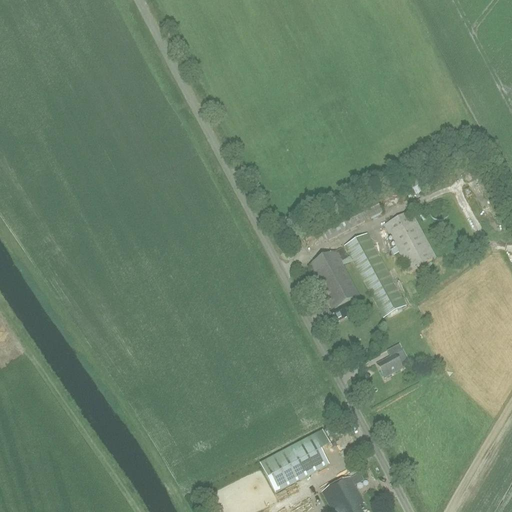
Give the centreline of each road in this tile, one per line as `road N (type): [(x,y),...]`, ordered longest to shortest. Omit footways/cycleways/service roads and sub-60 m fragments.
road 1 (unclassified): [(409,511),(138,0)]
road 2 (track): [(0,306),(137,511)]
